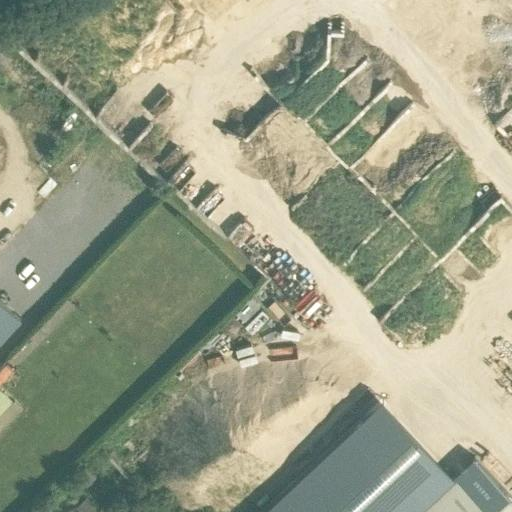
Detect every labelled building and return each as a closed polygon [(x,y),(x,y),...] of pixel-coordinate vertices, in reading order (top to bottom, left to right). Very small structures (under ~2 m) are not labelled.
[(0,337),(19,317),(0,299),(0,337)] [(0,384),(15,369),(8,362),(7,363),(0,370),(0,384)] [(413,511),(453,475),(382,399),(260,511),(413,511)] [(511,511),(511,495),(475,455),(453,475),(413,511),(511,511)] [(87,497),(78,506),(83,511),(93,511),(98,508),(87,497)]
